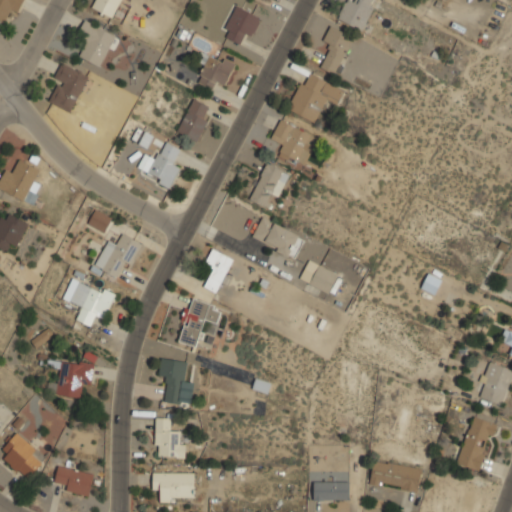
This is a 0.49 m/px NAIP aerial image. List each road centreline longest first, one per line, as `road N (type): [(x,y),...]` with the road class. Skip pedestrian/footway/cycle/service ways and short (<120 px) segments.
road 1 (residential): [(307,0),(133,338),(123,374),(118,511)]
road 2 (residential): [(9,90),(82,180),(182,238)]
